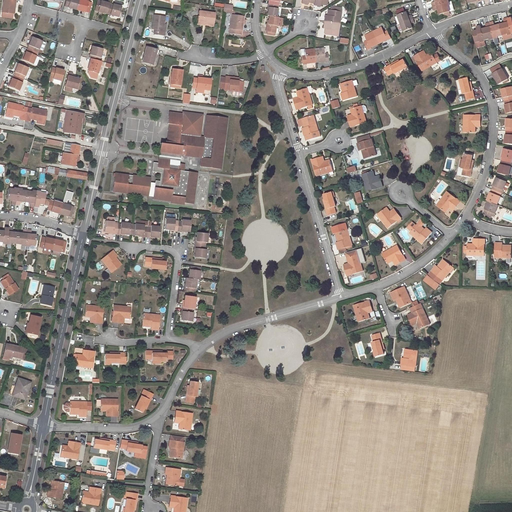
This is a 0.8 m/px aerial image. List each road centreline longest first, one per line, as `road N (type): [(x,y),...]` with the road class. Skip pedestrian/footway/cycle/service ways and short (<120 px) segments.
road 1 (residential): [(83,234),(43,425)]
road 2 (residential): [(274,69),(330,73),(430,30)]
road 3 (residential): [(339,294),(230,329),(198,350)]
road 4 (residential): [(137,0),(103,147)]
road 5 (residential): [(299,153),(339,294)]
road 6 (residential): [(116,243),(176,256),(168,339)]
